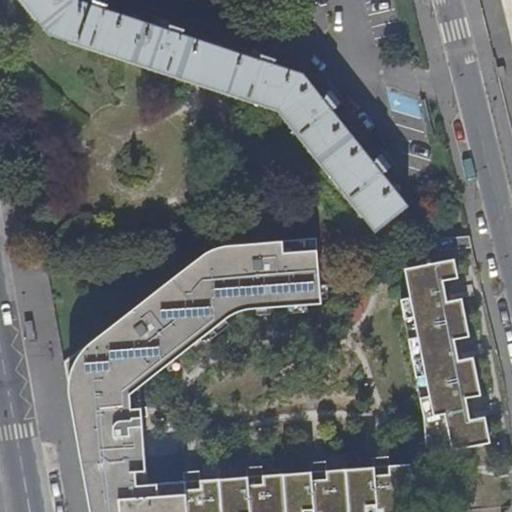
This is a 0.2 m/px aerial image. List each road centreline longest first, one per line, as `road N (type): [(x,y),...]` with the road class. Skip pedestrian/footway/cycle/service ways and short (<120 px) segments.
road 1 (residential): [(511,270),(446,0)]
road 2 (secondary): [(30,511),(7,385)]
